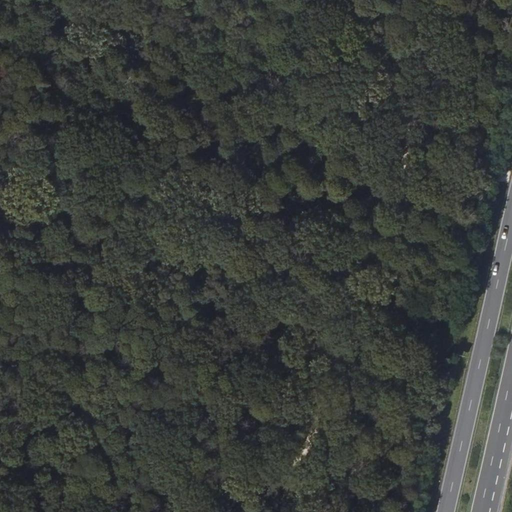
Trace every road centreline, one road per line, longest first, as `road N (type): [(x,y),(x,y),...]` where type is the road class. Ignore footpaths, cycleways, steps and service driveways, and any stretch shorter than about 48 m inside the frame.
road 1 (primary): [(511,222),(445,511)]
road 2 (primary): [(479,511),(511,365)]
